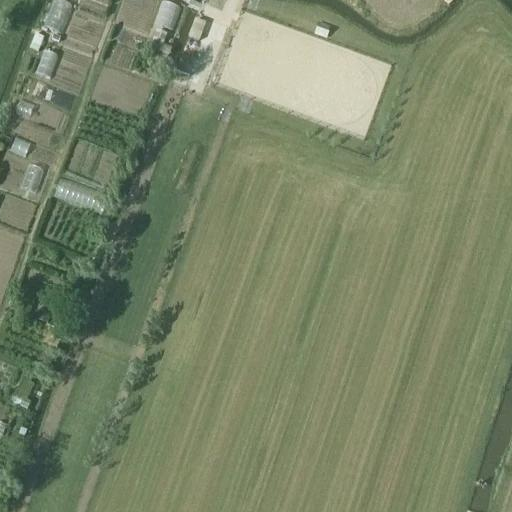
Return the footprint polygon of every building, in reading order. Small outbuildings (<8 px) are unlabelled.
[(53,2),(47,27),(63,32),(69,6),(53,2)] [(172,32),(180,8),(163,2),(155,26),(172,32)] [(153,42),(163,45),(167,36),(156,32),(153,42)] [(35,36),(30,50),(37,53),(43,39),(35,36)] [(168,57),(171,50),(169,49),(161,46),(158,53),(166,56),(168,57)] [(0,138),(0,147),(7,151),(11,142),(0,138)] [(100,210),(105,196),(63,182),(58,195),(100,210)] [(39,313),(36,321),(47,325),(50,317),(39,313)] [(22,400),(32,378),(25,374),(14,397),(22,400)]
